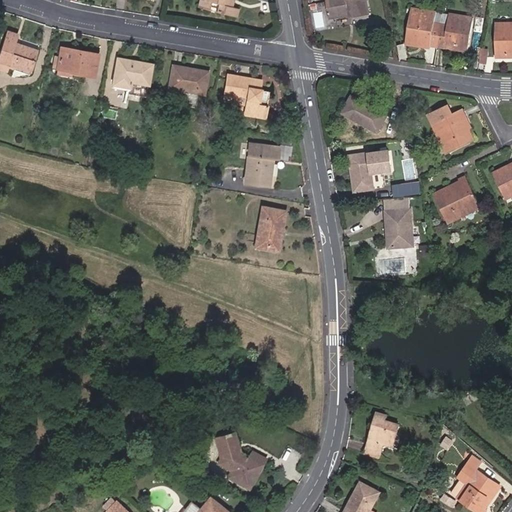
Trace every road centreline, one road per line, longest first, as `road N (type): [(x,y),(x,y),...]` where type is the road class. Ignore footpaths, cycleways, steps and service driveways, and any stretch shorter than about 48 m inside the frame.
road 1 (residential): [(292,511),(322,465),(338,390),(334,282),(299,54)]
road 2 (residential): [(31,0),(108,22),(299,54)]
road 3 (residential): [(299,54),(484,87)]
